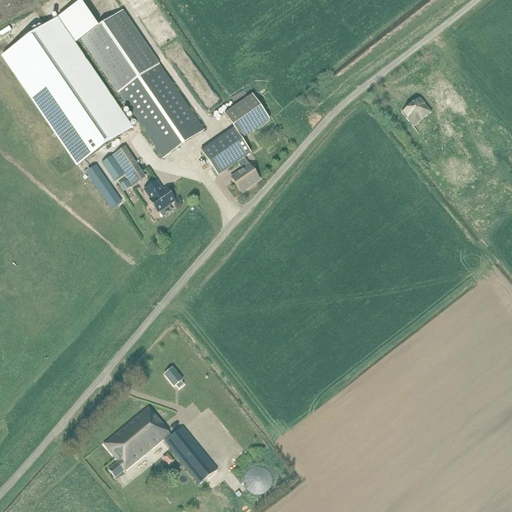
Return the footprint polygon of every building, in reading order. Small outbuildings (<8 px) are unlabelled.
[(76,44),(81,41),(117,93),(117,92),(118,93),(163,159),(203,132),(204,131),(159,65),(158,64),(123,12),(99,29),(81,4),(59,20),(76,44)] [(131,130),(56,21),(4,57),(78,166),(131,130)] [(251,154),(242,141),(270,121),(252,95),(224,115),(234,129),(201,152),(218,177),(237,164),(243,172),(232,179),(241,194),(260,181),(244,159),(251,154)] [(413,127),(431,113),(420,99),(402,113),(413,127)] [(132,187),(132,188),(145,179),(125,149),(112,158),(123,175),(124,176),(127,181),(132,187)] [(111,157),(101,164),(114,183),(124,176),(123,175),(111,157)] [(95,167),(85,174),(87,178),(110,210),(117,205),(120,203),(95,167)] [(132,187),(127,181),(119,187),(123,193),(132,187)] [(175,202),(166,189),(163,192),(157,183),(144,191),(150,200),(149,201),(158,214),(175,202)] [(173,369),(164,376),(174,388),(176,387),(178,389),(183,385),(181,383),(183,381),(173,369)] [(172,405),(178,398),(174,395),(168,402),(172,405)] [(116,478),(125,470),(126,471),(163,440),(200,485),(217,471),(183,429),(172,438),(149,409),(105,445),(118,461),(109,469),(116,478)]
